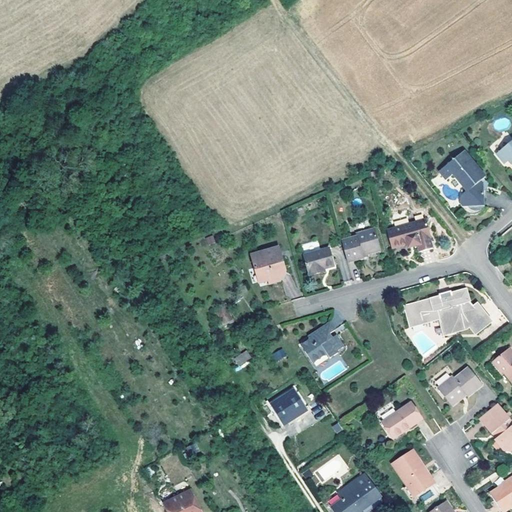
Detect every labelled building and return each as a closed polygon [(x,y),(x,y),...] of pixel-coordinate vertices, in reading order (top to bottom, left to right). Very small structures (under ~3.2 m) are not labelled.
[(511,141),(496,154),(504,164),(508,161),(511,164),(511,141)] [(472,161),(464,151),(438,171),(445,180),(453,174),(453,176),(472,161)] [(125,153),(119,157),(127,170),(134,166),(125,153)] [(485,178),(472,161),(453,176),(466,192),(463,194),(462,196),(461,197),(461,199),(460,202),(460,204),(461,208),(462,210),(464,212),(466,214),(469,215),(472,216),(475,215),(477,215),(480,213),(481,212),(483,209),(484,204),(484,191),(488,191),(487,182),(487,181),(485,181),(484,181),(483,179),(485,178)] [(391,246),(407,242),(413,240),(414,244),(417,243),(419,250),(433,246),(430,235),(432,235),(427,216),(386,228),(391,246)] [(342,240),(348,261),(363,256),(362,254),(378,250),(372,229),(354,234),(355,236),(342,240)] [(287,270),(283,256),(278,257),(275,247),(262,251),(263,254),(253,257),(256,269),(258,268),(266,269),(269,279),(270,283),(280,280),(287,270)] [(305,254),(311,274),(322,271),(321,268),(325,267),(335,264),(330,247),(305,254)] [(260,281),(269,279),(266,269),(258,268),(256,269),(260,281)] [(438,287),(433,289),(442,321),(446,326),(464,321),(468,318),(474,325),(489,312),(487,309),(477,298),(474,295),(472,297),(467,292),(464,280),(448,285),(449,287),(439,290),(438,287)] [(438,285),(438,287),(439,290),(449,287),(448,285),(448,282),(438,285)] [(416,295),(416,293),(403,297),(409,318),(411,317),(411,314),(419,312),(420,315),(431,312),(430,309),(436,307),(437,310),(442,327),(446,326),(442,321),(433,289),(429,290),(429,291),(416,295)] [(480,296),(477,298),(487,309),(490,307),(480,296)] [(228,308),(218,313),(224,324),(233,320),(228,308)] [(324,347),(328,353),(336,346),(334,344),(340,340),(331,329),(326,332),(323,328),(329,323),(324,317),(305,332),(307,334),(298,342),(311,357),(324,347)] [(511,350),(508,347),(491,361),(501,374),(503,373),(511,382),(511,350)] [(283,350),(275,356),(278,362),(287,357),(283,350)] [(248,351),(233,357),(237,366),(251,359),(248,351)] [(453,377),(438,389),(452,407),(461,399),(460,398),(465,393),(466,395),(468,397),(482,385),(468,369),(455,379),(453,377)] [(296,390),(273,404),(286,426),(308,411),(296,390)] [(381,421),(391,436),(408,424),(410,427),(423,418),(411,401),(381,421)] [(511,423),(496,404),(478,418),(492,434),(493,433),(496,438),(495,440),(503,451),(509,451),(511,449),(511,423)] [(393,438),(410,427),(408,424),(391,436),(393,438)] [(195,448),(189,452),(194,460),(200,457),(195,448)] [(411,450),(409,452),(422,471),(424,469),(411,450)] [(391,464),(406,486),(408,484),(416,496),(435,484),(424,469),(422,471),(409,452),(391,464)] [(361,511),(381,498),(362,472),(349,481),(352,486),(340,494),(344,500),(333,508),(335,511),(361,511)] [(504,487),(511,481),(511,477),(502,484),(503,486),(504,487)] [(511,481),(504,487),(503,486),(490,495),(501,511),(504,511),(511,507),(511,481)] [(408,484),(406,486),(403,488),(411,499),(414,498),(416,496),(408,484)] [(200,511),(190,490),(163,504),(167,511),(200,511)] [(381,498),(361,511),(371,511),(384,503),(381,498)] [(453,511),(446,501),(430,511),(453,511)]
